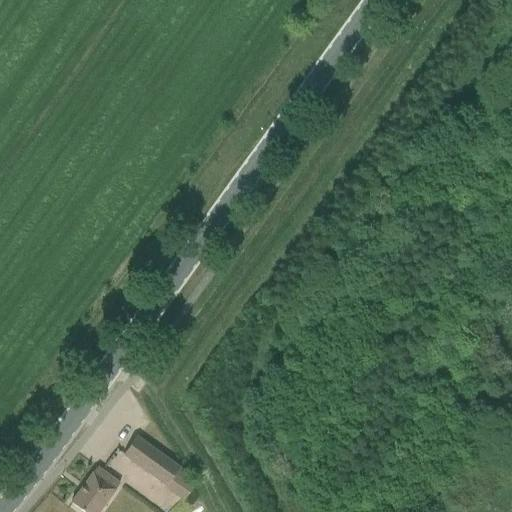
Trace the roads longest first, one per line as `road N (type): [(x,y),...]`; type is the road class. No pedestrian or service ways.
road 1 (tertiary): [(1,511),(375,0)]
road 2 (track): [(440,0),(160,389),(160,405),(223,511)]
